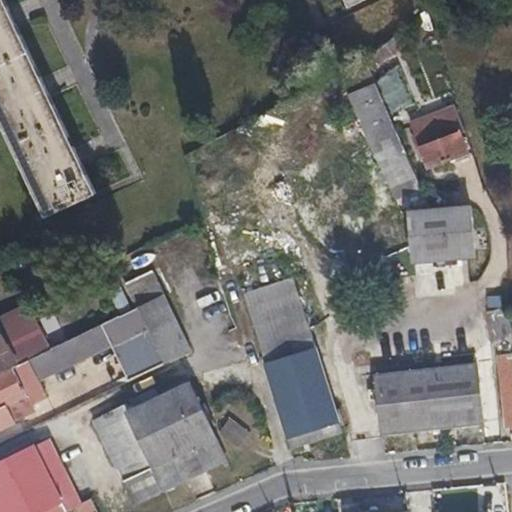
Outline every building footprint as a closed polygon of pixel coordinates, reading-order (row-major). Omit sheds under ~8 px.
[(0,0),(0,118),(47,218),(72,206),(98,194),(79,154),(45,83),(13,15),(5,0),(0,0)] [(345,0),(349,8),(366,0),(345,0)] [(366,60),(368,67),(371,73),(434,24),(430,10),(366,60)] [(344,91),(383,188),(412,176),(373,79),(344,91)] [(428,171),(447,163),(466,156),(458,135),(420,150),(428,171)] [(401,260),(471,258),(469,202),(399,205),(401,260)] [(293,446),(342,430),(326,377),(297,279),(247,295),(293,446)] [(146,319),(168,363),(186,354),(157,297),(139,305),(146,319)] [(0,372),(12,366),(16,364),(4,338),(36,322),(28,304),(0,316),(0,372)] [(99,342),(146,319),(139,305),(104,322),(91,328),(99,342)] [(486,339),(506,337),(503,308),(483,310),(486,339)] [(385,434),(501,421),(492,359),(377,371),(385,434)] [(507,424),(511,423),(511,361),(502,362),(507,424)] [(0,372),(0,428),(33,413),(26,397),(43,389),(37,378),(22,385),(12,366),(0,372)] [(228,461),(191,382),(132,412),(128,405),(95,421),(137,505),(185,482),(175,461),(197,451),(206,472),(228,461)] [(66,511),(76,507),(84,504),(53,440),(0,464),(0,511),(66,511)] [(78,511),(98,511),(92,500),(84,504),(76,507),(78,511)]
